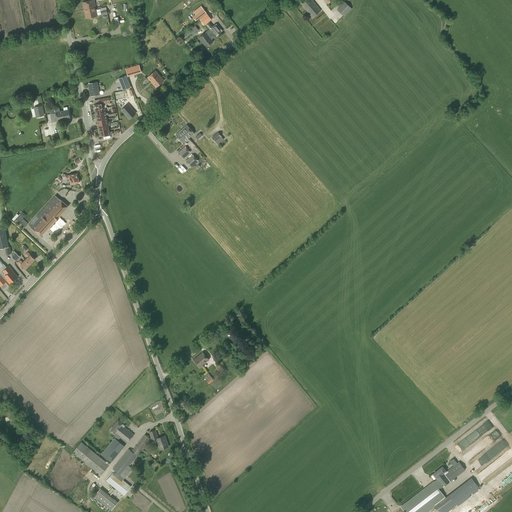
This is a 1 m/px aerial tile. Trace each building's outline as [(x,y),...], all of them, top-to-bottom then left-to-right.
[(84,10),(95,8),(94,2),(93,0),(92,0),(83,2),(83,5),(84,10)] [(307,10),(315,4),(311,0),(305,0),(301,3),(307,10)] [(344,17),(352,9),(344,1),(337,9),(344,17)] [(315,4),(307,10),(312,17),(320,11),(315,4)] [(95,8),(84,10),(86,18),(97,16),(95,8)] [(195,14),(192,16),(196,21),(206,13),(203,8),(195,14)] [(205,25),(214,18),(209,11),(199,19),(205,25)] [(210,29),(215,36),(222,31),(216,24),(210,29)] [(212,39),(215,36),(210,29),(199,38),(206,47),(213,41),(212,39)] [(42,58),(39,59),(38,55),(31,56),(32,60),(36,60),(36,63),(43,62),(42,58)] [(57,66),(37,71),(40,86),(61,81),(60,76),(66,75),(65,71),(58,73),(57,66)] [(156,87),(164,81),(155,71),(147,77),(156,87)] [(131,86),(126,75),(118,78),(122,90),(131,86)] [(91,95),(99,94),(97,83),(89,84),(91,95)] [(109,97),(99,99),(100,103),(94,104),(95,110),(105,108),(104,105),(107,104),(107,102),(110,102),(109,97)] [(135,114),(128,104),(121,110),(129,119),(135,114)] [(42,105),(34,107),(36,117),(44,115),(42,105)] [(70,119),(68,110),(60,111),(56,112),(56,113),(50,114),(52,121),(52,122),(57,120),(58,121),(61,121),(70,119)] [(188,137),(189,138),(194,133),(187,125),(182,130),(184,132),(184,133),(187,136),(188,137)] [(183,143),(189,138),(188,137),(187,136),(184,133),(184,132),(182,130),(176,135),(183,143)] [(218,144),(224,139),(218,133),(212,138),(218,144)] [(190,152),(185,146),(178,153),(183,159),(190,152)] [(191,167),(198,161),(193,155),(186,162),(191,167)] [(77,178),(77,173),(62,176),(63,179),(66,179),(70,178),(71,184),(79,183),(78,178),(77,178)] [(61,201),(55,195),(36,216),(39,218),(33,224),(31,222),(28,225),(31,227),(34,230),(33,230),(40,236),(68,206),(61,200),(61,201)] [(23,229),(28,224),(19,216),(14,222),(23,229)] [(0,227),(0,248),(9,247),(5,227),(0,227)] [(25,260),(30,264),(35,259),(28,252),(25,255),(28,257),(25,260)] [(16,261),(20,257),(16,253),(12,257),(11,257),(16,261)] [(25,269),(30,264),(25,260),(23,262),(20,260),(18,263),(20,265),(25,269)] [(0,285),(3,289),(7,286),(8,286),(10,284),(9,284),(17,277),(11,269),(9,265),(8,266),(8,265),(6,267),(3,263),(2,264),(0,261),(0,285)] [(200,367),(209,359),(203,353),(194,360),(200,367)] [(216,378),(223,374),(220,370),(214,374),(216,378)] [(209,384),(214,381),(208,373),(203,376),(209,384)] [(121,437),(127,442),(133,435),(124,427),(125,426),(118,421),(110,430),(116,435),(115,438),(118,440),(121,437)] [(158,438),(155,430),(149,432),(152,440),(157,439),(160,449),(168,447),(164,436),(158,438)] [(111,462),(125,446),(118,440),(115,438),(101,454),(111,462)] [(140,440),(137,444),(144,449),(147,445),(140,440)] [(100,476),(109,465),(81,442),(72,453),(100,476)] [(115,470),(106,481),(124,495),(131,486),(123,480),(129,472),(126,470),(129,466),(137,456),(138,457),(142,451),(136,446),(132,451),(128,449),(113,468),(115,470)] [(443,486),(465,470),(459,462),(447,472),(443,467),(433,474),(438,481),(435,483),(434,482),(401,507),(405,511),(427,511),(435,506),(439,511),(447,511),(479,488),(471,477),(445,497),(440,490),(443,487),(443,486)] [(112,510),(119,502),(102,488),(95,496),(112,510)]
